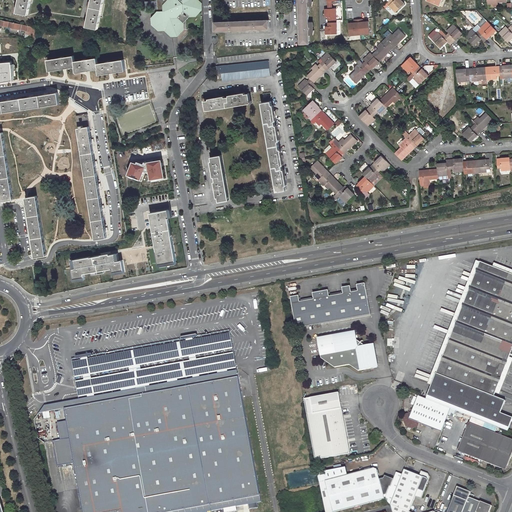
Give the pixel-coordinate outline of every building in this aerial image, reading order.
[(18,0),(17,12),(28,14),(30,0),(18,0)] [(91,0),(86,27),(98,29),(103,0),(91,0)] [(146,9),(158,8),(157,0),(155,0),(156,1),(145,1),(146,9)] [(165,23),(165,30),(171,35),(178,35),(184,28),(184,22),(190,15),(197,15),(203,9),(202,2),(200,0),(157,0),(158,8),(158,11),(155,14),(165,23)] [(299,0),(301,44),(310,43),(310,35),(313,35),(314,30),(313,30),(313,26),(314,26),(313,22),(309,22),(308,6),(312,6),(313,2),(312,2),(311,0),(299,0)] [(392,0),(393,1),(388,6),(395,13),(404,4),(401,0),(392,0)] [(329,17),(329,21),(334,20),(337,20),(337,8),(326,9),(326,17),(329,17)] [(370,34),(369,22),(363,22),(363,19),(359,20),(360,34),(370,34)] [(269,20),(215,22),(215,31),(269,29),(269,20)] [(360,34),(359,20),(355,20),(355,23),(349,23),(350,35),(360,34)] [(9,22),(8,27),(34,33),(35,27),(9,22)] [(334,22),(329,23),(329,26),(326,27),(327,34),(338,34),(337,22),(334,22)] [(480,31),(478,33),(485,41),(487,38),(494,32),(486,22),(478,29),(480,31)] [(447,34),(444,36),(451,43),(453,41),(454,41),(461,34),(451,25),(444,32),(447,34)] [(504,27),(497,34),(506,43),(511,37),(511,30),(509,33),(507,30),(504,27)] [(395,46),(394,45),(398,41),(399,42),(406,36),(399,29),(392,35),(390,33),(386,38),(388,39),(386,42),(392,49),(395,46)] [(470,30),(463,37),(472,46),(479,39),(482,43),(485,41),(478,33),(475,36),(470,30)] [(436,33),(429,40),(438,49),(445,42),(448,45),(451,43),(444,36),(442,38),(436,33)] [(385,56),(384,55),(388,50),(390,51),(392,49),(386,42),(383,44),(381,42),(376,47),(378,49),(372,54),(379,62),(385,56)] [(322,61),(320,63),(327,70),(329,68),(336,61),(327,52),(320,59),(322,61)] [(365,61),(363,63),(369,70),(372,68),(379,62),(372,54),(370,52),(363,59),(365,61)] [(74,56),(47,60),(49,71),(75,67),(76,73),(99,69),(100,74),(125,70),(123,59),(98,63),(97,58),(75,62),(74,56)] [(419,66),(416,64),(417,64),(410,56),(401,66),(408,73),(410,71),(412,73),(419,66)] [(355,70),(349,76),(356,84),(363,78),(361,76),(366,72),(367,73),(369,70),(363,63),(358,58),(355,61),(358,64),(354,69),(355,70)] [(0,62),(0,82),(13,80),(11,62),(0,62)] [(269,62),(221,67),(216,67),(218,79),(223,78),(223,81),(270,77),(269,62)] [(312,70),(306,76),(309,79),(313,83),(319,77),(318,76),(323,72),(324,73),(327,70),(320,63),(317,66),(315,64),(311,68),(312,70)] [(511,65),(503,67),(500,67),(501,77),(504,77),(504,80),(511,79),(511,65)] [(419,66),(412,73),(414,76),(412,78),(419,85),(428,75),(422,68),(421,69),(419,66)] [(497,80),(497,77),(501,77),(500,67),(496,68),(496,67),(487,68),(488,81),(497,80)] [(477,69),(474,69),(474,76),(474,79),(478,79),(478,82),(488,81),(487,68),(477,68),(477,69)] [(466,70),(456,70),(457,83),(467,83),(467,80),(471,80),(470,76),(470,69),(466,70)] [(304,79),(298,86),(307,95),(314,89),(313,88),(316,86),(313,83),(309,79),(307,81),(304,79)] [(395,103),(399,99),(401,101),(404,99),(400,94),(393,87),(390,90),(391,91),(387,95),(386,94),(379,100),(386,107),(393,101),(395,103)] [(58,93),(0,101),(0,113),(59,104),(58,93)] [(235,95),(233,95),(233,96),(220,99),(219,97),(218,97),(218,96),(215,97),(215,98),(213,98),(213,100),(205,101),(206,111),(252,103),(252,101),(250,101),(249,93),(241,95),(240,94),(238,94),(238,93),(234,94),(235,95)] [(377,98),(370,105),(371,105),(368,107),(375,114),(377,112),(380,114),(386,107),(379,100),(377,98)] [(312,100),(306,106),(303,110),(310,117),(308,118),(310,121),(314,117),(321,110),(312,100)] [(284,174),(281,160),(283,160),(282,159),(283,158),(283,155),(282,155),(282,153),(280,154),(277,137),(279,136),(279,135),(280,135),(279,131),(278,131),(278,130),(276,130),(274,117),(276,116),(275,115),(276,115),(276,111),(275,111),(275,110),(273,110),(272,101),(262,103),(276,191),(286,190),(285,181),(286,181),(286,179),(287,179),(286,175),(285,175),(285,174),(284,174)] [(375,119),(372,117),(375,114),(368,107),(366,110),(365,110),(359,116),(368,126),(375,119)] [(303,110),(300,112),(307,119),(308,118),(310,117),(303,110)] [(321,110),(314,117),(310,121),(313,123),(315,122),(319,126),(321,124),(327,131),(334,124),(328,117),(327,119),(323,114),(324,113),(321,110)] [(87,114),(76,116),(96,238),(106,237),(87,114)] [(479,118),(473,122),(476,124),(473,126),(480,134),(483,131),(482,130),(486,125),(487,127),(494,121),(487,114),(480,119),(479,118)] [(469,127),(462,133),(471,143),(480,134),(473,126),(471,129),(469,127)] [(411,138),(408,140),(415,148),(417,145),(424,138),(415,129),(408,136),(411,138)] [(3,132),(0,132),(0,186),(2,201),(13,199),(3,132)] [(332,142),(344,154),(347,152),(346,150),(350,147),(351,148),(358,141),(351,134),(345,140),(343,138),(338,143),(335,140),(334,138),(331,141),(332,142)] [(408,154),(407,153),(411,149),(412,150),(415,148),(408,140),(405,143),(404,141),(399,145),(401,147),(394,153),(401,160),(408,154)] [(332,142),(330,144),(333,148),(326,154),(335,164),(344,154),(332,142)] [(212,167),(211,168),(211,171),(213,171),(213,173),(214,173),(216,186),(215,186),(215,188),(214,188),(214,192),(216,191),(216,193),(218,193),(219,201),(229,200),(221,155),(212,157),(213,165),(211,166),(212,167)] [(381,155),(374,162),(374,163),(372,165),(379,172),(381,170),(383,172),(390,165),(381,155)] [(453,160),(449,160),(450,170),(454,170),(454,173),(464,172),(463,162),(463,159),(453,160)] [(510,159),(500,159),(500,160),(497,160),(497,170),(501,169),(501,172),(511,172),(510,160),(510,159)] [(137,163),(133,162),(129,174),(141,179),(144,171),(147,172),(150,171),(151,179),(165,177),(162,160),(148,162),(145,161),(144,163),(138,161),(137,163)] [(450,170),(449,160),(446,160),(446,163),(437,164),(437,170),(438,177),(447,177),(447,170),(450,170)] [(489,160),(476,161),(477,174),(487,174),(486,170),(490,170),(489,160)] [(326,173),(322,169),(323,168),(317,161),(310,168),(316,174),(314,176),(319,180),(318,181),(320,184),(330,174),(328,171),(326,173)] [(476,161),(466,162),(463,162),(464,172),(467,172),(467,175),(477,174),(476,161)] [(365,163),(359,169),(363,172),(368,167),(365,163)] [(378,176),(376,174),(379,172),(372,165),(369,167),(362,174),(365,176),(371,183),(378,176)] [(418,171),(420,187),(423,187),(423,183),(429,183),(430,180),(438,180),(438,177),(437,170),(428,170),(428,172),(422,172),(422,171),(418,171)] [(330,174),(320,184),(323,186),(324,186),(328,190),(330,188),(336,194),(338,192),(343,187),(337,181),(336,182),(331,178),(333,177),(330,174)] [(358,184),(356,186),(363,193),(365,191),(367,193),(374,186),(371,183),(365,176),(358,183),(358,184)] [(340,195),(338,197),(345,204),(354,195),(345,185),(343,187),(338,192),(340,195)] [(37,195),(26,197),(35,256),(46,255),(37,195)] [(168,209),(150,212),(156,247),(157,247),(158,250),(156,250),(159,264),(175,261),(168,217),(169,216),(168,209)] [(72,267),(74,278),(85,276),(84,272),(112,267),(113,271),(124,269),(122,259),(117,260),(115,254),(102,256),(101,254),(90,257),(90,256),(74,259),(76,267),(72,267)] [(434,379),(503,406),(505,401),(494,396),(510,355),(511,355),(511,274),(480,262),(467,294),(434,379)] [(296,329),(370,316),(365,284),(356,286),(358,292),(351,294),(350,287),(342,289),(343,295),(329,298),(328,291),(312,294),(313,300),(299,303),(298,297),(290,298),(296,329)] [(348,365),(357,371),(377,368),(372,345),(364,346),(361,344),(363,342),(361,341),(359,343),(356,341),(354,333),(317,339),(320,358),(334,368),(348,365)] [(261,502),(236,370),(121,391),(119,394),(120,398),(98,402),(98,401),(94,399),(89,400),(86,403),(86,404),(64,408),(66,421),(57,422),(60,440),(53,441),(57,466),(74,463),(83,511),(172,511),(173,511),(188,508),(188,511),(203,511),(248,504),(257,502),(261,502)] [(511,417),(501,413),(503,406),(434,379),(426,399),(451,408),(508,431),(511,421),(511,417)] [(121,391),(44,405),(39,413),(43,412),(46,412),(64,408),(86,404),(86,403),(89,400),(94,399),(98,401),(98,402),(120,398),(119,394),(121,391)] [(304,399),(315,461),(350,454),(339,393),(304,399)] [(419,423),(441,432),(451,408),(426,399),(420,396),(419,396),(413,410),(411,409),(410,413),(406,414),(404,421),(406,426),(412,428),(418,426),(419,423)] [(511,457),(511,437),(470,422),(459,451),(503,467),(503,466),(507,464),(509,465),(511,457)] [(345,467),(317,475),(324,511),(338,511),(385,500),(390,505),(403,474),(396,473),(394,480),(384,477),(384,479),(379,480),(377,470),(373,469),(348,476),(345,467)] [(411,511),(409,511),(416,495),(421,498),(430,476),(429,473),(422,470),(420,475),(405,469),(403,474),(390,505),(392,511),(411,511)] [(457,486),(446,511),(434,511),(433,511),(430,511),(489,511),(492,506),(481,501),(481,502),(469,497),(471,492),(466,490),(465,491),(462,490),(462,488),(457,486)]
